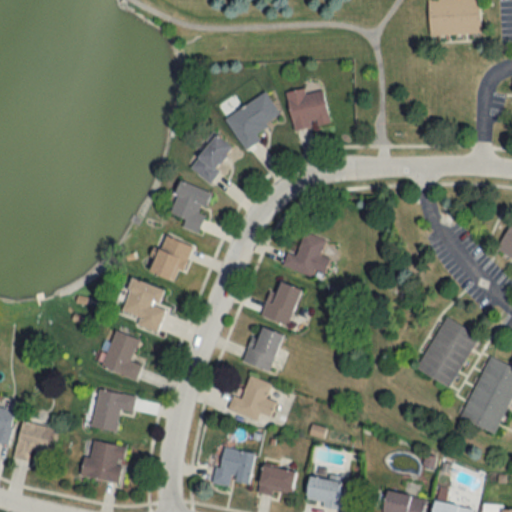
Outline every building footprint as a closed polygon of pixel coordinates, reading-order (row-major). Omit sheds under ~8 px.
[(480,34),(479,0),(427,0),(428,34),(480,34)] [(323,90),(304,93),(304,89),(287,92),(293,130),(328,124),(323,90)] [(244,150),(260,140),(254,131),(279,115),(265,92),(224,117),(244,150)] [(189,168),(208,182),(233,148),(214,134),(189,168)] [(212,191),(178,182),(166,222),(199,231),(205,210),(207,211),(212,191)] [(511,219),(496,248),(511,256),(511,219)] [(282,266),(312,277),(314,271),(324,274),(329,259),(320,255),(325,240),(304,233),(296,255),(286,252),(282,266)] [(190,246),(164,235),(149,272),(175,283),(190,246)] [(157,332),(165,309),(157,307),(164,289),(132,278),(121,310),(139,316),(136,325),(157,332)] [(262,317),(289,326),(301,289),(274,281),(262,317)] [(450,387),(477,334),(442,317),(416,370),(450,387)] [(271,371),(282,334),(255,326),(244,363),(271,371)] [(135,380),(141,364),(131,360),(139,339),(114,330),(100,366),(135,380)] [(495,433),(511,394),(511,367),(488,357),(461,418),(495,433)] [(242,398),(232,395),(227,410),(256,420),(258,413),(271,416),(276,401),(266,398),(271,382),(249,376),(242,398)] [(135,395),(98,388),(91,425),(116,429),(119,410),(131,413),(135,395)] [(0,442),(6,444),(15,410),(0,406),(0,442)] [(54,453),(59,427),(21,420),(13,457),(30,460),(32,449),(54,453)] [(119,481),(125,445),(92,440),(89,457),(82,456),(79,475),(119,481)] [(254,452),(219,446),(214,483),(229,486),(230,480),(249,483),(254,452)] [(295,470),(262,465),(258,491),(291,496),(295,470)] [(347,483),(311,474),(304,500),(340,509),(347,483)] [(421,511),(425,496),(386,490),(382,511),(421,511)] [(471,511),(473,506),(435,499),(432,511),(471,511)]
